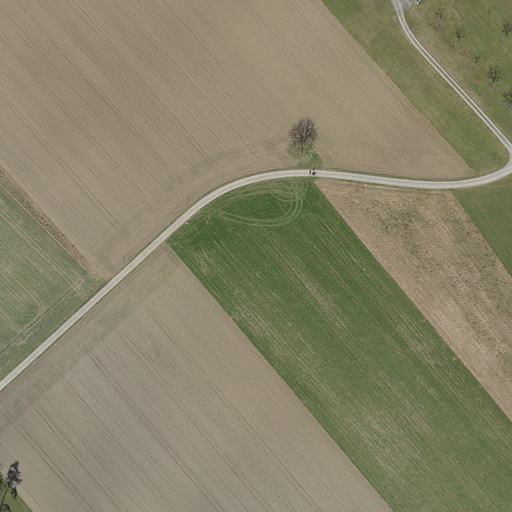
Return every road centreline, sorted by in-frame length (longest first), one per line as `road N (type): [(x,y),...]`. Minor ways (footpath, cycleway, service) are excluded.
road 1 (track): [(0,386),(229,183),(295,169),(454,185),(511,168)]
road 2 (track): [(511,148),(403,32),(396,0)]
